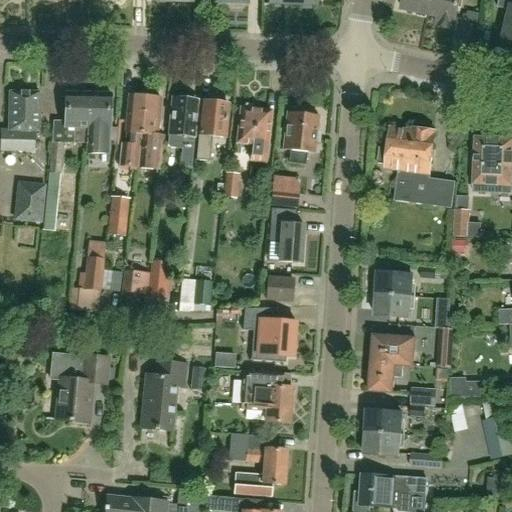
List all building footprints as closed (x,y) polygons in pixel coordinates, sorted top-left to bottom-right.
[(428,16),(431,0),(404,0),(402,10),(428,16)] [(431,0),(428,16),(438,18),(436,26),(452,30),(459,0),(431,0)] [(511,0),(499,0),(498,9),(509,11),(503,39),(511,41),(511,0)] [(463,14),(461,21),(477,24),(479,14),(467,11),(467,15),(463,14)] [(40,132),(40,93),(11,93),(10,131),(1,131),(1,151),(35,152),(35,132),(40,132)] [(52,144),(48,176),(41,232),(55,233),(61,175),(62,175),(64,144),(74,144),(86,144),(88,144),(89,94),(65,94),(65,122),(53,122),(52,144)] [(88,144),(86,144),(86,155),(108,155),(108,130),(110,130),(110,94),(89,94),(88,144)] [(133,135),(132,145),(121,144),(118,167),(139,169),(146,97),(130,95),(126,134),(133,135)] [(162,98),(146,97),(139,169),(162,172),(166,135),(158,134),(162,98)] [(173,100),(170,135),(168,148),(169,148),(170,149),(182,150),(180,167),(192,168),(198,102),(186,101),(186,98),(178,97),(177,100),(173,100)] [(215,103),(204,102),(197,160),(210,162),(212,143),(211,144),(212,137),(225,139),(230,105),(226,105),(224,102),(217,101),(215,103)] [(247,107),(245,109),(242,109),(238,145),(253,146),(251,161),(266,163),(272,112),(255,110),(254,107),(247,107)] [(316,155),(319,117),(304,116),(302,110),(293,110),(290,115),(286,115),(283,151),(291,152),(290,164),(306,166),(307,154),(316,155)] [(431,175),(436,132),(415,129),(415,132),(392,130),(389,154),(379,153),(378,165),(387,166),(387,170),(400,171),(396,203),(453,209),(456,183),(426,180),(427,175),(431,175)] [(511,137),(476,137),(474,177),(474,185),(475,185),(490,186),(501,186),(500,194),(511,194),(511,137)] [(237,200),(240,175),(226,174),(223,198),(237,200)] [(20,184),(16,220),(42,222),(45,186),(20,184)] [(297,208),(298,193),(273,190),(271,206),(297,208)] [(110,198),(106,236),(125,238),(129,201),(110,198)] [(271,211),(270,226),(269,243),(280,244),(279,263),(302,265),(304,227),(294,227),(295,213),(271,211)] [(468,238),(469,212),(457,211),(456,238),(468,238)] [(454,242),(454,254),(467,254),(467,242),(454,242)] [(105,260),(89,258),(85,288),(101,290),(105,260)] [(150,262),(149,275),(147,296),(165,299),(169,264),(150,262)] [(421,269),(421,280),(436,281),(436,269),(421,269)] [(147,296),(149,275),(123,272),(121,294),(147,296)] [(377,295),(412,298),(414,276),(379,273),(377,295)] [(294,281),(268,279),(267,301),(293,303),(294,281)] [(213,284),(196,282),(194,305),(211,307),(213,284)] [(412,298),(377,295),(375,317),(410,320),(412,298)] [(244,310),(243,331),(259,332),(257,360),(250,359),(250,361),(285,363),(286,359),(294,359),(297,324),(278,323),(278,309),(251,310),(244,310)] [(413,368),(416,340),(373,336),(371,365),(404,367),(404,368),(413,368)] [(83,357),(83,358),(52,354),(49,381),(60,382),(56,421),(88,424),(92,385),(106,386),(109,360),(83,357)] [(187,365),(158,362),(156,378),(146,377),(141,430),(173,433),(177,388),(185,389),(187,365)] [(404,367),(371,365),(369,393),(393,395),(395,379),(404,380),(404,368),(404,367)] [(292,390),(290,390),(291,377),(249,374),(249,380),(244,380),(243,406),(247,406),(247,411),(267,412),(266,424),(289,425),(292,390)] [(437,390),(411,388),(410,407),(436,408),(437,390)] [(511,416),(508,399),(496,400),(454,400),(454,422),(496,422),(511,417),(511,416)] [(367,412),(366,434),(400,437),(401,437),(403,415),(367,412)] [(400,437),(366,434),(364,456),(399,458),(401,437),(400,437)] [(248,439),(246,464),(264,465),(263,485),(260,485),(260,477),(235,475),(234,497),(273,500),(274,487),(285,487),(288,452),(269,450),(270,441),(248,439)] [(412,454),(412,456),(409,456),(408,466),(411,466),(411,468),(444,471),(445,457),(412,454)] [(511,474),(498,474),(496,501),(511,502),(511,474)] [(363,477),(362,493),(355,492),(353,511),(371,511),(371,509),(383,510),(397,511),(398,511),(409,511),(411,511),(412,495),(427,496),(428,480),(399,478),(384,479),(363,477)] [(178,506),(107,499),(105,511),(201,511),(203,493),(180,490),(178,506)] [(235,501),(234,511),(262,511),(263,503),(235,501)]
